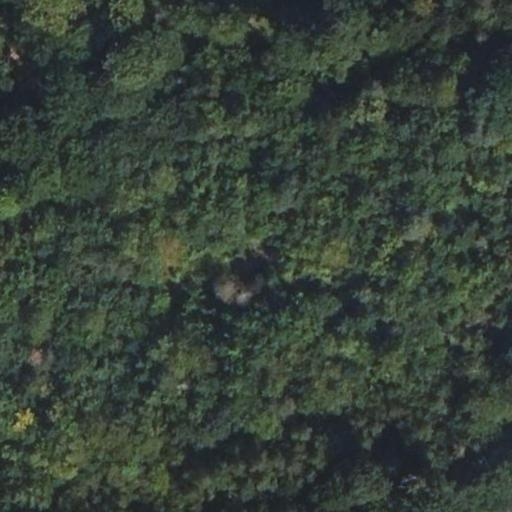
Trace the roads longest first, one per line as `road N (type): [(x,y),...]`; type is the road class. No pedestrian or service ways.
road 1 (motorway): [(511,153),(295,221),(0,333)]
road 2 (motorway): [(0,375),(511,198)]
